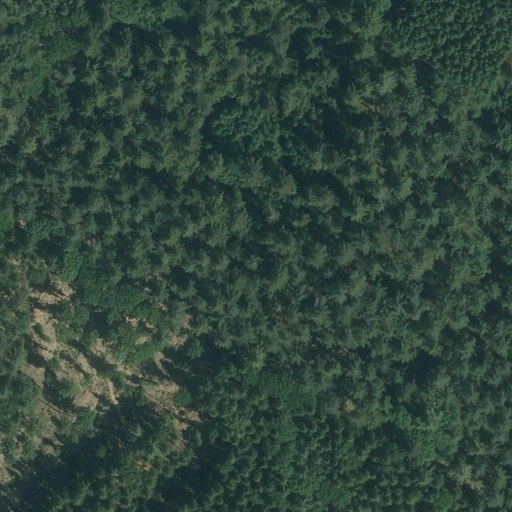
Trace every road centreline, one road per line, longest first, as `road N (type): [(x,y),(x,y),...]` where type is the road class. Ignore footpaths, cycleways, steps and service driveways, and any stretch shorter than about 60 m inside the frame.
road 1 (track): [(511,111),(426,49),(397,67),(471,431),(511,505)]
road 2 (track): [(151,511),(106,357),(138,294),(0,211)]
road 3 (track): [(76,0),(0,133)]
